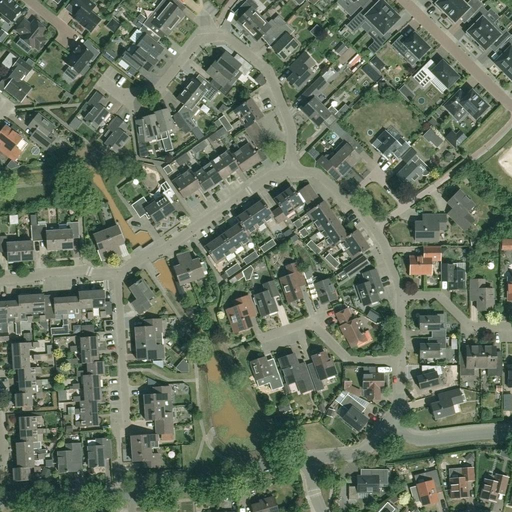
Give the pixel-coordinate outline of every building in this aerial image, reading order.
[(0,0),(0,12),(12,22),(21,11),(7,0),(0,0)] [(90,12),(95,6),(87,0),(73,0),(68,7),(77,14),(73,19),(80,24),(84,27),(84,28),(90,33),(100,21),(90,12)] [(178,2),(175,0),(163,0),(162,2),(166,6),(160,13),(176,25),(184,15),(174,6),(178,2)] [(247,32),(261,17),(255,11),(259,7),(252,0),(247,0),(241,7),(247,13),(238,22),(247,32)] [(361,6),(356,1),(357,0),(345,0),(351,5),(345,12),(350,17),(361,6)] [(366,33),(367,33),(390,10),(381,0),(370,12),(365,7),(350,22),(357,29),(365,22),(371,28),(366,33)] [(441,11),(445,14),(458,0),(439,0),(435,5),(436,6),(435,7),(440,12),(441,11)] [(474,14),(481,7),(483,5),(477,0),(476,0),(473,4),(470,1),(466,5),(460,0),(458,0),(445,14),(448,17),(447,19),(452,24),(453,23),(454,24),(469,9),(474,14)] [(474,14),(472,16),(477,22),(465,34),(470,40),(472,38),(476,42),(493,24),(484,16),(487,13),(481,7),(474,14)] [(399,19),(390,10),(367,33),(372,29),(379,36),(375,39),(381,45),(390,36),(386,32),(399,19)] [(176,25),(160,13),(155,20),(150,16),(148,19),(142,14),(138,20),(144,25),(153,33),(157,28),(167,36),(176,25)] [(274,36),(285,24),(286,24),(278,17),(273,21),(272,20),(268,24),(261,17),(247,32),(257,41),(266,32),(272,38),(274,36)] [(144,25),(143,25),(135,19),(131,24),(140,30),(139,31),(142,34),(135,44),(137,46),(157,62),(155,60),(163,50),(151,40),(155,35),(153,33),(144,25)] [(32,48),(34,47),(38,50),(46,41),(41,37),(46,31),(34,21),(31,26),(24,21),(16,31),(22,36),(20,39),(32,48)] [(285,24),(274,36),(279,41),(273,48),(284,60),(298,45),(289,37),(293,32),(285,24)] [(494,41),(500,47),(509,38),(510,36),(504,30),(502,33),(493,24),(476,42),(479,46),(478,47),(483,53),(494,41)] [(0,41),(4,44),(10,34),(5,32),(0,40),(0,41)] [(391,46),(401,56),(408,50),(418,60),(430,49),(414,33),(406,41),(401,36),(391,46)] [(511,40),(509,38),(500,47),(505,53),(494,64),(500,70),(503,73),(511,64),(511,40)] [(374,55),(380,49),(374,43),(368,49),(374,55)] [(91,46),(87,51),(81,46),(79,48),(78,47),(74,52),(75,53),(72,57),(71,56),(64,64),(78,75),(79,74),(82,77),(89,68),(85,65),(90,60),(92,62),(99,53),(91,46)] [(157,62),(137,46),(138,47),(131,57),(126,53),(121,58),(132,68),(137,62),(149,72),(157,62)] [(308,70),(315,64),(304,53),(289,68),(294,73),(287,79),(299,91),(314,76),(308,70)] [(215,63),(232,77),(237,71),(245,77),(252,67),(242,59),(238,65),(225,54),(217,64),(215,63)] [(31,89),(21,82),(32,68),(19,59),(2,80),(8,85),(5,89),(21,102),(31,89)] [(429,74),(423,68),(413,78),(419,84),(421,82),(425,86),(434,76),(447,89),(459,78),(452,71),(453,71),(449,67),(448,68),(442,61),(429,74)] [(219,92),(226,97),(233,89),(226,83),(232,77),(215,63),(207,73),(219,83),(216,89),(219,92)] [(511,64),(503,73),(506,76),(507,76),(511,81),(511,64)] [(334,69),(324,74),(328,81),(338,76),(334,69)] [(377,82),(380,77),(373,73),(370,79),(377,82)] [(313,94),(325,82),(321,77),(308,89),(313,94)] [(188,87),(185,90),(199,102),(203,97),(208,101),(209,99),(211,100),(219,91),(215,89),(208,83),(203,88),(194,80),(193,81),(192,79),(187,85),(188,87)] [(409,100),(414,95),(406,86),(400,91),(409,100)] [(199,109),(195,106),(199,102),(185,90),(177,100),(191,112),(188,116),(183,119),(191,132),(196,128),(191,119),(199,109)] [(459,91),(453,97),(443,107),(453,117),(462,108),(475,121),(481,115),(482,116),(488,111),(486,109),(488,107),(472,91),(466,97),(459,91)] [(86,122),(87,124),(89,125),(90,124),(96,129),(109,113),(102,108),(107,101),(97,93),(88,104),(93,109),(84,120),(87,122),(86,122)] [(304,103),(306,106),(301,111),(309,119),(322,106),(312,96),(312,95),(311,96),(312,96),(304,103)] [(240,119),(257,108),(251,99),(234,110),(240,119)] [(326,111),(322,106),(309,119),(318,127),(323,122),(325,125),(334,116),(339,120),(350,110),(345,105),(338,112),(331,106),(326,111)] [(257,108),(240,119),(247,128),(256,122),(263,117),(257,108)] [(155,116),(162,141),(165,153),(173,151),(168,134),(167,131),(173,129),(168,110),(154,114),(155,116)] [(180,130),(187,125),(178,113),(173,117),(174,122),(180,130)] [(30,138),(33,140),(46,150),(55,139),(49,134),(54,127),(38,115),(33,120),(32,119),(27,125),(29,126),(28,127),(34,132),(30,138)] [(142,119),(142,121),(136,122),(138,144),(148,142),(147,139),(155,137),(157,142),(162,141),(155,116),(142,119)] [(224,127),(227,132),(233,129),(224,116),(219,120),(224,127)] [(116,154),(129,138),(122,132),(127,126),(117,118),(108,129),(114,134),(105,145),(116,154)] [(256,122),(247,128),(245,129),(259,150),(270,143),(256,122)] [(338,133),(343,128),(340,124),(334,129),(338,133)] [(21,139),(9,130),(5,127),(0,133),(0,142),(1,144),(0,145),(0,150),(14,161),(21,152),(15,147),(21,139)] [(216,133),(219,138),(227,133),(227,132),(224,127),(216,133)] [(387,160),(392,154),(397,159),(401,156),(410,147),(400,137),(396,141),(385,130),(371,144),(387,160)] [(452,131),(444,138),(456,150),(467,138),(460,131),(456,135),(452,131)] [(213,142),(219,138),(216,133),(210,137),(213,142)] [(337,153),(351,167),(360,158),(351,149),(357,143),(346,133),(340,139),(346,144),(337,153)] [(198,145),(201,150),(208,146),(204,141),(198,145)] [(231,156),(239,168),(243,173),(252,167),(240,150),(235,143),(233,145),(237,152),(232,156),(231,156)] [(240,150),(252,167),(261,160),(249,144),(240,150)] [(201,150),(198,145),(192,149),(196,154),(201,150)] [(408,187),(421,174),(423,175),(426,176),(428,175),(429,172),(429,170),(422,163),(419,163),(417,162),(420,159),(410,149),(402,158),(409,164),(397,176),(408,187)] [(219,157),(231,174),(239,168),(231,156),(232,156),(228,151),(219,157)] [(335,181),(341,175),(342,176),(351,167),(337,153),(329,162),(323,157),(317,163),(335,181)] [(181,157),(185,163),(190,160),(186,154),(181,157)] [(180,167),(185,163),(181,157),(176,161),(180,167)] [(211,163),(222,180),(231,174),(219,157),(211,163)] [(202,169),(213,186),(222,180),(211,163),(202,169)] [(167,175),(172,172),(168,166),(163,169),(167,175)] [(202,169),(193,175),(201,187),(204,192),(213,186),(202,169)] [(201,187),(193,175),(190,170),(184,174),(182,172),(179,174),(193,193),(201,187)] [(193,193),(179,174),(177,176),(178,178),(172,182),(184,199),(193,193)] [(152,200),(164,217),(174,211),(170,204),(173,202),(169,198),(174,194),(166,182),(160,186),(164,192),(158,196),(159,199),(154,202),(153,200),(152,200)] [(283,194),(295,210),(303,204),(303,203),(296,194),(292,188),(283,194)] [(301,195),(304,200),(315,193),(311,188),(306,191),(301,195)] [(296,194),(303,203),(305,201),(304,200),(301,195),(299,192),(296,194)] [(448,203),(453,209),(448,214),(464,231),(474,221),(466,213),(473,206),(459,192),(448,203)] [(304,200),(305,201),(308,205),(318,198),(315,193),(304,200)] [(277,209),(284,220),(287,218),(286,216),(295,210),(283,194),(274,200),(279,207),(277,209)] [(318,198),(308,205),(311,210),(322,203),(318,198)] [(141,208),(136,202),(131,205),(140,218),(145,215),(148,219),(150,218),(155,224),(164,217),(152,200),(141,208)] [(254,207),(265,223),(274,217),(278,224),(284,220),(277,209),(271,213),(263,200),(254,207)] [(313,222),(330,211),(324,202),(322,203),(311,210),(307,213),(313,222)] [(256,229),(265,223),(254,207),(245,213),(256,229)] [(336,219),(330,211),(313,222),(319,231),(336,219)] [(256,229),(245,213),(236,219),(251,240),(248,235),(256,229)] [(423,216),(423,223),(416,223),(416,241),(437,241),(437,230),(445,230),(445,216),(423,216)] [(251,240),(236,219),(239,224),(231,230),(242,246),(251,240)] [(297,229),(303,226),(298,219),(293,223),(297,229)] [(325,239),(342,228),(336,219),(319,231),(325,239)] [(59,231),(60,250),(73,249),(72,239),(79,238),(78,222),(66,223),(67,230),(59,231)] [(32,241),(39,241),(38,225),(31,226),(32,241)] [(38,225),(39,241),(46,241),(47,251),(60,250),(59,231),(46,232),(46,225),(38,225)] [(117,226),(105,231),(115,257),(121,255),(117,246),(124,243),(117,226)] [(303,238),(309,234),(304,228),(299,232),(303,238)] [(332,248),(357,231),(357,230),(348,237),(342,228),(325,239),(332,248)] [(222,235),(233,252),(242,246),(231,230),(222,235)] [(115,257),(105,231),(93,235),(100,253),(106,250),(109,259),(115,257)] [(346,251),(363,239),(357,231),(332,248),(341,242),(346,251)] [(225,258),(233,252),(222,235),(213,242),(225,258)] [(19,239),(7,240),(7,236),(0,236),(0,252),(7,252),(8,262),(20,262),(19,243),(19,239)] [(511,249),(511,238),(501,239),(501,249),(511,249)] [(363,239),(346,251),(353,260),(369,248),(363,239)] [(266,244),(270,249),(276,245),(272,240),(266,244)] [(312,250),(316,246),(311,241),(306,245),(312,250)] [(19,243),(20,262),(34,261),(32,242),(19,243)] [(225,258),(213,242),(205,248),(216,264),(225,258)] [(270,249),(266,244),(264,245),(260,248),(264,253),(270,249)] [(317,255),(321,251),(316,246),(312,250),(317,255)] [(440,261),(440,247),(424,248),(424,257),(410,257),(410,274),(430,274),(431,261),(440,261)] [(188,252),(182,254),(192,281),(204,277),(198,259),(192,261),(188,252)] [(249,256),(252,261),(258,257),(255,252),(249,256)] [(192,281),(182,254),(177,256),(180,265),(174,268),(180,285),(192,281)] [(330,264),(334,259),(329,254),(324,259),(330,264)] [(252,261),(249,256),(243,260),(246,265),(252,261)] [(349,277),(362,268),(369,264),(364,257),(344,270),(349,277)] [(335,269),(340,264),(334,259),(330,264),(335,269)] [(300,288),(306,285),(298,263),(286,267),(289,276),(280,279),(288,303),(303,298),(300,288)] [(231,268),(235,273),(241,269),(237,264),(231,268)] [(441,264),(441,277),(448,277),(448,290),(464,290),(464,271),(456,271),(456,264),(441,264)] [(235,273),(231,268),(225,272),(229,277),(235,273)] [(312,277),(308,268),(303,270),(306,279),(312,277)] [(383,290),(381,284),(375,269),(363,274),(366,283),(357,287),(364,306),(379,301),(376,293),(383,290)] [(330,279),(322,282),(319,275),(312,278),(312,277),(306,279),(312,295),(318,293),(322,304),(337,299),(330,279)] [(147,301),(153,296),(142,279),(129,288),(137,300),(131,304),(139,315),(151,307),(147,301)] [(478,310),(492,310),(492,289),(484,289),(484,280),(471,280),(471,293),(478,293),(478,310)] [(272,297),(278,295),(273,281),(263,285),(266,292),(255,296),(262,316),(277,311),(272,297)] [(104,291),(91,292),(92,308),(100,307),(100,318),(106,318),(104,291)] [(92,308),(91,292),(79,292),(79,297),(80,308),(80,309),(87,308),(88,319),(93,318),(92,308)] [(43,295),(42,295),(41,293),(37,293),(36,295),(31,296),(32,312),(32,319),(40,319),(40,322),(46,322),(45,320),(50,319),(49,307),(44,308),(43,295)] [(19,313),(20,313),(26,312),(28,323),(33,322),(32,319),(32,312),(31,296),(30,296),(29,294),(24,294),(24,296),(18,297),(18,301),(19,313)] [(79,297),(67,298),(68,314),(75,314),(75,320),(81,319),(80,309),(80,308),(79,297)] [(248,319),(255,316),(253,311),(248,297),(233,302),(236,308),(227,311),(235,332),(251,327),(248,319)] [(68,314),(67,298),(54,299),(54,307),(49,307),(50,319),(55,319),(55,315),(62,315),(63,320),(68,320),(68,314)] [(6,302),(7,319),(14,318),(15,324),(15,325),(16,325),(16,336),(21,335),(20,323),(20,313),(19,313),(18,301),(6,302)] [(8,324),(7,319),(6,302),(0,302),(0,318),(2,319),(3,333),(8,333),(8,324)] [(352,348),(367,341),(356,319),(352,321),(347,309),(336,314),(341,326),(340,327),(344,334),(345,334),(352,348)] [(432,338),(433,338),(445,338),(445,330),(438,330),(438,323),(444,323),(444,315),(437,315),(437,317),(419,317),(420,331),(431,331),(432,338)] [(162,333),(161,319),(144,320),(145,327),(135,328),(136,341),(162,339),(162,333)] [(8,333),(3,333),(0,333),(0,341),(9,341),(8,337),(8,333)] [(97,337),(80,338),(81,352),(98,351),(97,337)] [(445,338),(433,338),(433,345),(420,345),(420,358),(439,358),(439,349),(445,349),(445,338)] [(163,359),(162,345),(162,339),(136,341),(137,361),(163,359)] [(13,357),(29,356),(29,350),(34,350),(34,348),(39,348),(39,342),(12,344),(13,357)] [(494,347),(481,348),(481,367),(487,367),(487,376),(502,376),(502,361),(494,361),(494,347)] [(481,367),(481,348),(467,348),(467,361),(460,361),(460,376),(474,376),(474,367),(481,367)] [(98,351),(81,352),(82,363),(82,364),(87,363),(98,362),(98,351)] [(321,380),(336,375),(330,359),(327,360),(325,352),(312,357),(317,372),(311,374),(317,391),(324,389),(321,380)] [(287,384),(288,384),(296,381),(300,393),(313,389),(304,363),(297,365),(293,355),(279,360),(287,383),(287,384)] [(18,370),(40,368),(30,368),(29,356),(13,357),(13,370),(18,370)] [(250,362),(256,381),(258,387),(266,384),(269,383),(272,390),(283,387),(281,379),(278,372),(272,375),(265,357),(250,362)] [(98,362),(87,363),(87,376),(100,375),(104,375),(103,362),(98,362)] [(180,370),(186,374),(191,366),(185,363),(180,370)] [(437,376),(443,374),(440,366),(427,366),(429,374),(417,377),(420,390),(439,385),(437,376)] [(19,382),(36,381),(35,373),(40,373),(40,368),(18,370),(19,382)] [(379,390),(383,390),(383,374),(363,374),(363,389),(367,389),(367,400),(379,400),(379,390)] [(87,376),(83,376),(84,389),(100,388),(100,375),(87,376)] [(36,381),(19,382),(20,394),(31,394),(36,393),(36,386),(41,386),(41,381),(36,381)] [(144,408),(171,407),(170,386),(153,388),(154,395),(144,395),(144,408)] [(100,388),(84,389),(85,402),(96,401),(101,401),(100,388)] [(452,405),(463,402),(459,390),(437,396),(439,403),(431,405),(435,419),(454,414),(452,405)] [(354,409),(359,404),(347,395),(348,394),(345,392),(343,391),(335,401),(348,412),(342,419),(358,432),(367,420),(356,412),(357,411),(354,409)] [(20,395),(15,395),(16,408),(21,407),(32,407),(31,394),(20,394),(20,395)] [(80,409),(75,409),(75,415),(81,415),(81,414),(97,413),(96,401),(85,402),(80,402),(80,409)] [(171,413),(171,407),(144,408),(145,421),(155,420),(158,420),(159,427),(172,426),(171,413)] [(81,421),(75,422),(76,427),(98,426),(97,413),(81,414),(81,415),(81,421)] [(30,417),(19,418),(20,431),(38,429),(37,422),(42,422),(41,417),(41,416),(30,417)] [(159,435),(173,434),(172,426),(159,427),(159,435)] [(38,429),(20,431),(21,443),(32,443),(39,442),(38,434),(42,434),(49,433),(49,428),(42,429),(38,429)] [(132,449),(150,448),(150,442),(158,441),(157,435),(156,434),(131,436),(132,449)] [(96,439),(96,440),(96,447),(88,447),(89,468),(104,467),(104,459),(111,458),(109,438),(96,439)] [(21,443),(16,443),(16,444),(17,456),(44,454),(46,454),(46,450),(41,450),(39,450),(38,449),(33,450),(32,443),(21,443)] [(59,473),(74,472),(81,471),(80,443),(66,444),(67,452),(58,452),(59,473)] [(150,454),(150,448),(132,449),(132,462),(142,462),(143,469),(159,468),(158,453),(150,454)] [(44,454),(17,456),(18,469),(29,468),(34,468),(34,462),(38,461),(39,460),(44,460),(44,454)] [(18,469),(13,469),(14,482),(30,481),(29,468),(18,469)] [(453,479),(451,479),(452,498),(467,497),(466,480),(473,480),(473,468),(461,469),(462,473),(459,473),(459,472),(459,471),(458,471),(458,470),(458,469),(457,469),(456,468),(455,468),(454,468),(453,468),(452,469),(452,470),(451,470),(451,472),(451,474),(453,476),(453,479)] [(44,469),(41,477),(48,480),(52,472),(44,469)] [(378,493),(378,485),(378,483),(383,483),(383,478),(390,478),(390,470),(371,470),(371,477),(357,477),(358,488),(349,488),(349,500),(358,500),(358,493),(378,493)] [(417,485),(418,486),(411,488),(413,497),(416,502),(421,501),(422,505),(437,501),(433,485),(440,483),(437,471),(422,474),(424,483),(417,485)] [(504,495),(505,489),(508,477),(496,474),(494,482),(486,480),(481,498),(495,501),(497,493),(504,495)] [(277,511),(273,498),(264,501),(263,498),(258,500),(259,504),(251,506),(252,511),(277,511)] [(392,511),(395,509),(388,502),(379,511),(392,511)]
